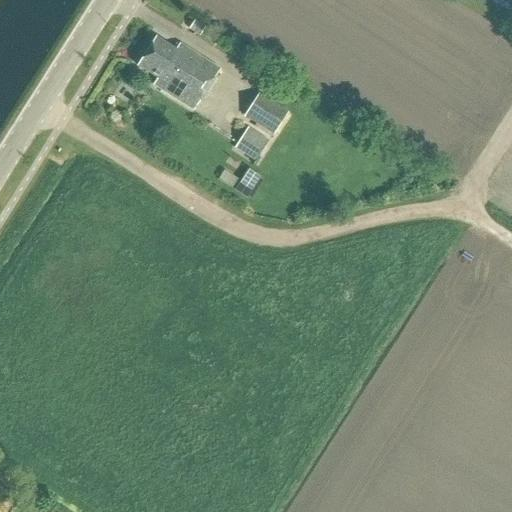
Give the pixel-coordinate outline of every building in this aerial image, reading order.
[(230,56),(236,47),(195,20),(189,29),(230,56)] [(175,51),(155,39),(137,67),(156,80),(153,86),(193,111),(219,71),(178,45),(175,51)] [(104,86),(172,129),(182,114),(113,70),(104,86)] [(274,135),(289,113),(260,94),(245,116),(274,135)] [(255,161),(268,141),(247,128),(235,148),(255,161)] [(240,183),(234,193),(246,201),(259,180),(247,172),(240,183)] [(213,206),(228,186),(217,178),(202,198),(213,206)] [(185,189),(200,195),(204,184),(190,179),(185,189)] [(154,191),(149,202),(198,228),(204,217),(154,191)]
